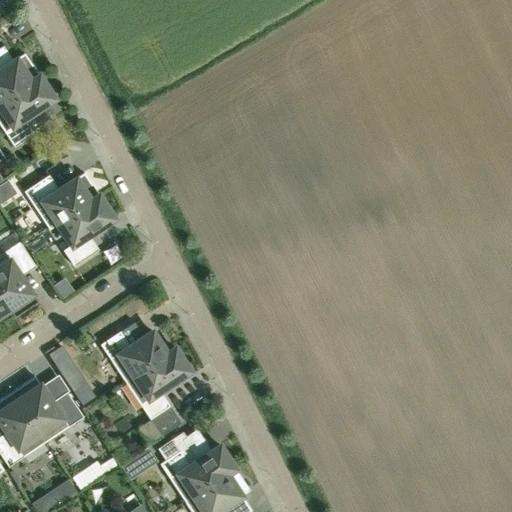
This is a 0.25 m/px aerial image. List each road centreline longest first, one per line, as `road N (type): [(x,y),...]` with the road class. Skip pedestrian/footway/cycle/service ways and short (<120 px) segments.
road 1 (residential): [(166,258),(41,0)]
road 2 (residential): [(296,511),(166,258)]
road 3 (residential): [(166,258),(0,368)]
